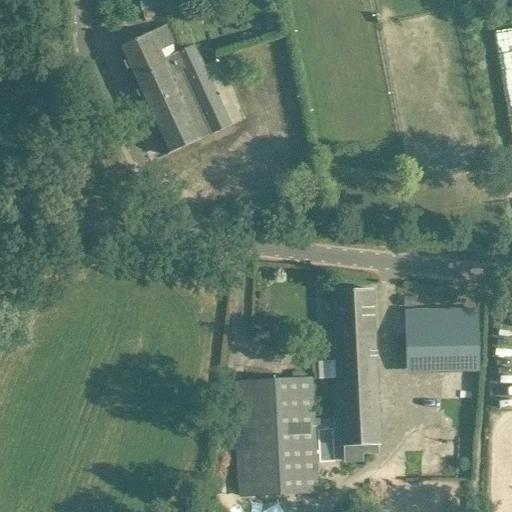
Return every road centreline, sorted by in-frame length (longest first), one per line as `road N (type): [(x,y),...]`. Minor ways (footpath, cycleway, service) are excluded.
road 1 (unclassified): [(511,283),(180,240)]
road 2 (unclassified): [(180,240),(90,98)]
road 3 (unclassified): [(31,221),(180,240)]
road 4 (unclassified): [(31,221),(48,171),(90,98)]
